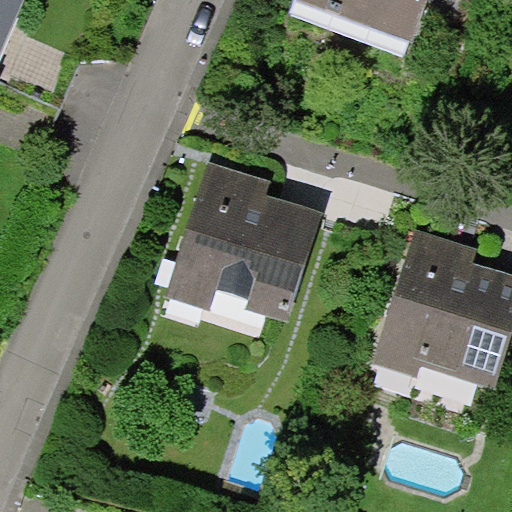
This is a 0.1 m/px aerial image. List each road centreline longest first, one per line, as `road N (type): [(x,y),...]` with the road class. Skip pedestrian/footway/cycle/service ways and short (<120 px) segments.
road 1 (residential): [(134,110),(511,223)]
road 2 (residential): [(0,405),(134,110)]
road 3 (residential): [(134,110),(184,0)]
